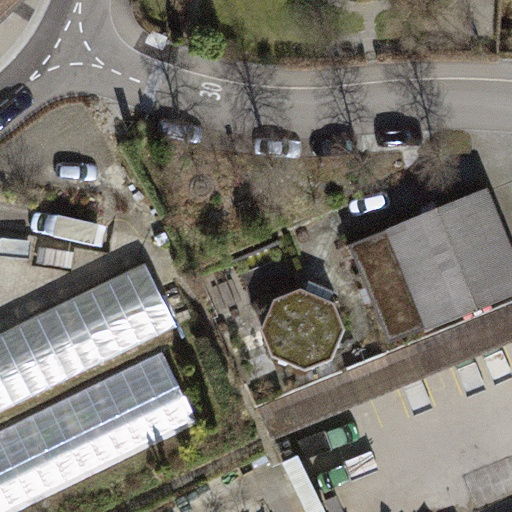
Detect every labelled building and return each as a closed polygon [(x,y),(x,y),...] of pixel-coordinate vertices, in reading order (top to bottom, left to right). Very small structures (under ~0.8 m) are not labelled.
[(0,0),(0,24),(22,4),(18,0),(0,0)] [(511,251),(489,190),(350,249),(388,343),(424,328),(427,336),(511,300),(511,251)] [(149,263),(0,334),(0,409),(179,323),(149,263)] [(333,305),(302,291),(273,301),(261,331),(273,359),(305,372),(332,361),(344,331),(333,305)] [(170,351),(0,429),(0,511),(6,511),(203,421),(170,351)]
